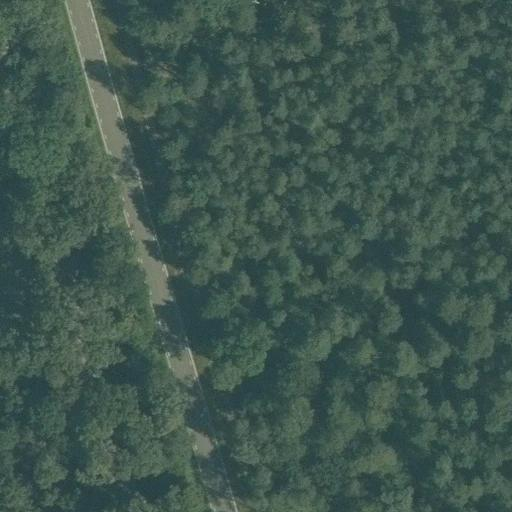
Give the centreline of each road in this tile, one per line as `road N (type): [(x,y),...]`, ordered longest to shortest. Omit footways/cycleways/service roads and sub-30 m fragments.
road 1 (secondary): [(224,511),(77,0)]
road 2 (unclassified): [(135,511),(0,44)]
